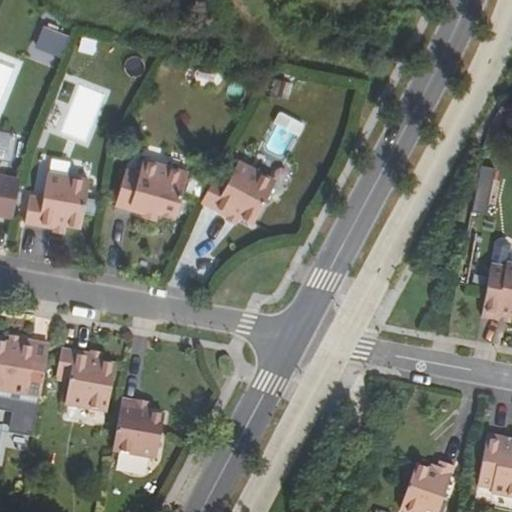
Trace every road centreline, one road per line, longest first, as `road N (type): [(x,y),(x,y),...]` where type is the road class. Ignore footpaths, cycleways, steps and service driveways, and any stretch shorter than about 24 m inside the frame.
road 1 (tertiary): [(287,333),(324,281),(467,0)]
road 2 (residential): [(287,333),(0,279)]
road 3 (residential): [(511,380),(287,333)]
road 4 (tertiary): [(198,511),(287,333)]
